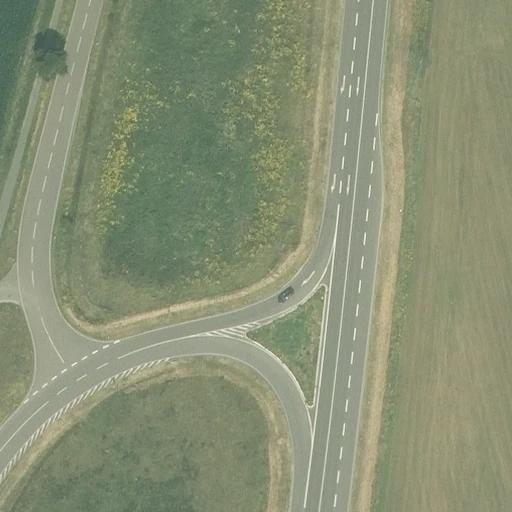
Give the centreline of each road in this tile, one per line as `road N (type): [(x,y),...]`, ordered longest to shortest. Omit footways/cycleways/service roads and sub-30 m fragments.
road 1 (unclassified): [(91,0),(32,255),(45,326),(75,382)]
road 2 (primary): [(320,511),(349,216)]
road 3 (primary): [(201,333),(253,357),(289,394),(318,511)]
road 4 (primary): [(349,216),(366,0)]
road 5 (primary): [(349,216),(290,297),(201,333)]
road 6 (primary): [(201,333),(75,382)]
